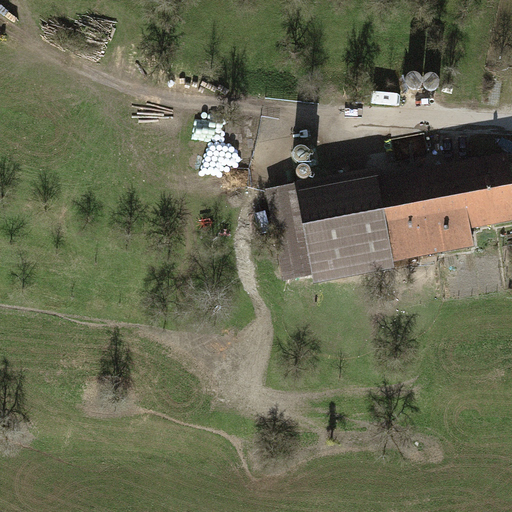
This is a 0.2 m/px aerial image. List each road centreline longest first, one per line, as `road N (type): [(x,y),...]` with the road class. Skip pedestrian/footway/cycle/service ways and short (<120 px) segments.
road 1 (track): [(0,28),(136,96),(270,114)]
road 2 (residential): [(511,129),(270,114)]
